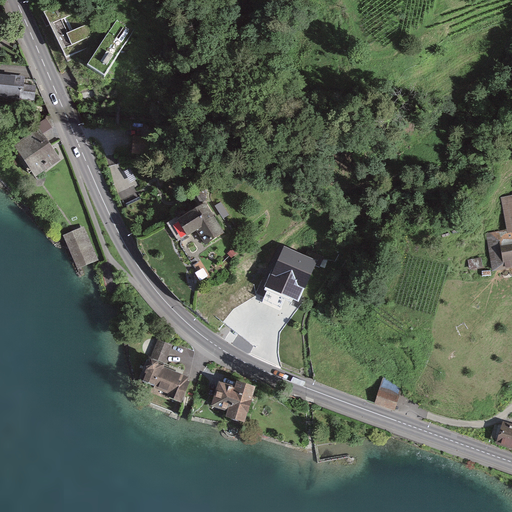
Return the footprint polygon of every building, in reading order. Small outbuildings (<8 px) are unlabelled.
[(90,47),(68,3),(42,15),(64,60),(90,47)] [(133,33),(115,21),(84,68),(101,80),(133,33)] [(23,78),(0,76),(0,101),(34,104),(35,89),(22,89),(23,78)] [(52,131),(45,121),(10,147),(35,181),(61,162),(43,137),(52,131)] [(489,234),(495,269),(511,265),(511,197),(502,199),(508,231),(489,234)] [(204,202),(169,224),(180,242),(193,233),(202,248),(224,234),(204,202)] [(99,262),(84,228),(63,237),(79,271),(99,262)] [(316,263),(284,249),(266,290),(298,305),(316,263)] [(165,346),(155,342),(140,384),(169,394),(166,401),(181,406),(192,377),(158,365),(165,346)] [(399,385),(385,380),(377,406),(395,411),(399,397),(396,396),(399,385)] [(233,389),(217,384),(210,408),(227,414),(225,420),(243,425),(254,389),(235,383),(233,389)] [(511,426),(502,423),(495,446),(511,451),(511,426)]
